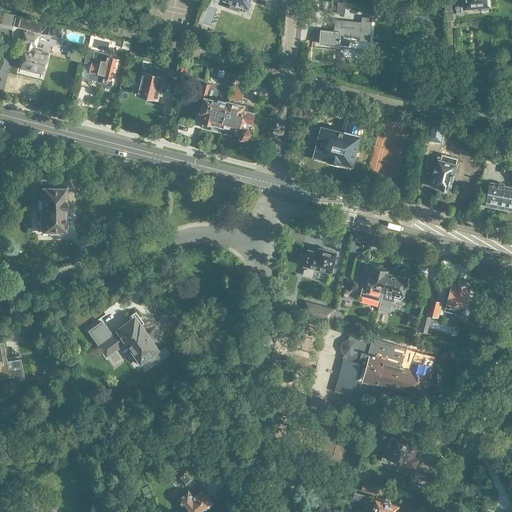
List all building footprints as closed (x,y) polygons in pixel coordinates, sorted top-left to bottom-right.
[(226,0),(232,2),(230,8),(239,11),(241,5),(249,8),(252,0),(226,0)] [(455,0),(456,8),(457,13),(459,15),(463,15),(466,12),(466,9),(481,7),(482,10),(482,11),(488,11),(488,10),(489,9),(489,7),(491,6),(491,5),(496,5),(495,0),(455,0)] [(445,1),(446,21),(453,20),(452,1),(445,1)] [(365,13),(377,15),(378,5),(364,4),(363,14),(365,14),(365,13)] [(26,44),(21,66),(45,71),(48,56),(29,52),(30,46),(34,47),(36,36),(31,34),(31,32),(39,34),(39,33),(37,33),(40,23),(43,23),(44,23),(15,16),(15,17),(19,18),(17,28),(16,27),(15,28),(26,30),(25,33),(22,32),(20,43),(26,44)] [(361,22),(335,19),(334,31),(321,29),(319,43),(340,45),(341,36),(360,37),(360,40),(370,41),(372,17),(362,16),(361,22)] [(59,27),(46,28),(47,43),(59,43),(59,27)] [(84,49),(69,45),(67,55),(71,56),(70,60),(80,62),(84,49)] [(131,53),(142,55),(144,47),(132,45),(131,53)] [(103,77),(102,82),(103,83),(110,85),(112,84),(113,79),(114,79),(119,59),(108,56),(109,54),(95,50),(95,51),(88,49),(82,75),(92,78),(96,78),(98,73),(103,74),(102,77),(103,77)] [(175,76),(184,78),(188,64),(178,61),(175,76)] [(164,77),(161,76),(163,69),(159,68),(159,67),(151,65),(149,73),(142,72),(139,84),(135,83),(133,84),(132,90),(133,92),(137,93),(137,94),(153,98),(158,100),(164,77)] [(202,127),(220,131),(228,102),(220,100),(220,101),(215,100),(217,93),(215,92),(216,87),(210,86),(211,84),(204,82),(200,94),(201,94),(200,99),(205,100),(202,112),(206,113),(202,127)] [(229,97),(241,100),(244,88),(232,85),(229,97)] [(315,103),(320,105),(323,95),(318,93),(315,103)] [(228,101),(228,102),(220,131),(231,134),(233,127),(241,129),(239,131),(242,136),(248,136),(250,131),(248,127),(245,127),(247,120),(252,122),(254,112),(243,110),(244,105),(228,101)] [(322,126),(315,154),(339,161),(338,165),(339,165),(351,168),(352,164),(360,134),(359,134),(363,119),(349,115),(345,132),(322,126)] [(430,124),(428,134),(441,136),(443,126),(430,124)] [(438,158),(431,185),(439,187),(439,188),(439,189),(449,192),(449,191),(458,158),(451,156),(453,149),(449,148),(448,150),(445,149),(442,150),(440,158),(438,158)] [(485,205),(511,210),(511,186),(490,182),(485,205)] [(40,210),(65,210),(65,188),(40,188),(40,199),(37,199),(37,209),(40,209),(40,210)] [(90,196),(78,196),(78,210),(90,210),(90,196)] [(65,210),(40,210),(40,220),(36,220),(36,231),(65,231),(65,210)] [(78,210),(78,223),(90,223),(90,210),(78,210)] [(331,271),(336,252),(319,247),(318,252),(308,249),(304,264),(331,271)] [(361,295),(381,301),(389,270),(372,265),(367,287),(363,286),(361,295)] [(389,270),(381,301),(378,310),(390,313),(393,300),(390,300),(392,295),(395,295),(394,298),(401,300),(403,297),(408,277),(389,272),(389,270)] [(453,312),(464,315),(471,288),(466,287),(467,284),(458,282),(457,284),(451,283),(446,303),(455,305),(453,312)] [(426,315),(438,318),(442,302),(430,299),(426,315)] [(303,312),(332,321),(335,310),(306,302),(303,312)] [(335,309),(332,320),(343,322),(344,318),(341,312),(335,310),(336,309),(335,309)] [(132,353),(132,354),(138,363),(157,349),(147,334),(148,333),(141,324),(144,322),(136,311),(130,315),(131,318),(115,329),(121,337),(118,339),(121,344),(124,342),(132,353)] [(342,396),(352,398),(357,378),(424,396),(432,368),(411,362),(410,368),(402,366),(407,348),(351,333),(349,339),(343,342),(341,348),(344,354),(346,355),(344,360),(320,353),(308,393),(340,402),(342,396)] [(0,378),(9,376),(2,341),(0,341),(0,378)] [(496,358),(480,353),(477,360),(494,365),(496,358)] [(395,431),(408,435),(412,420),(400,416),(393,414),(389,427),(396,429),(395,431)] [(381,460),(387,463),(390,456),(397,459),(396,461),(405,465),(406,463),(415,467),(422,450),(417,448),(417,447),(416,445),(409,441),(408,442),(396,436),(396,438),(392,436),(381,460)] [(176,476),(185,486),(193,479),(180,463),(172,470),(177,476),(176,476)] [(354,480),(366,483),(368,477),(362,475),(364,469),(358,467),(354,480)] [(277,476),(270,474),(269,479),(268,478),(266,485),(267,485),(266,489),(273,491),(277,476)] [(361,490),(377,495),(380,488),(363,483),(361,490)] [(183,505),(188,511),(202,511),(214,502),(203,488),(193,496),(188,490),(178,499),(183,505)] [(365,511),(396,511),(399,505),(392,503),(390,501),(386,499),(383,500),(354,492),(352,500),(367,504),(365,511)]
